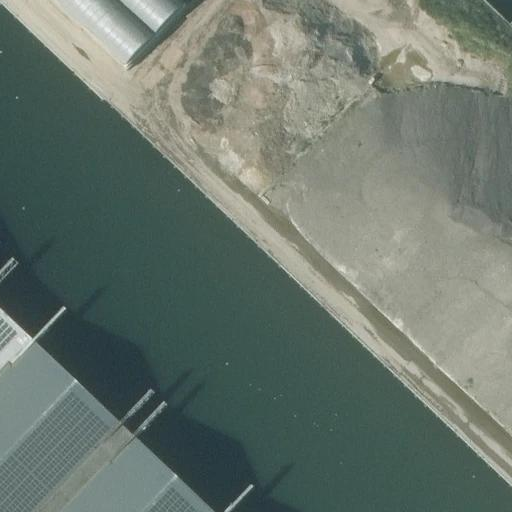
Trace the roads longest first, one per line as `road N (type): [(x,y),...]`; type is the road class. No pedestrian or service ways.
road 1 (unknown): [(511,454),(133,99)]
road 2 (unknown): [(133,99),(30,0)]
road 3 (unknown): [(133,99),(222,0)]
